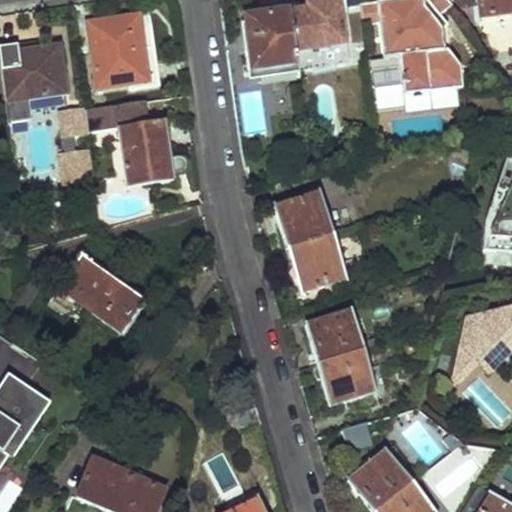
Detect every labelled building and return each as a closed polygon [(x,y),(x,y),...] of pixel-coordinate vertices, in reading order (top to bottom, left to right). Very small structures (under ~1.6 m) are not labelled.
[(438,17),(424,0),(402,0),(377,3),(380,24),(384,60),(400,58),(404,97),(464,90),(461,68),(446,53),(442,53),(440,31),(445,28),(438,17)] [(450,8),(444,0),(424,0),(438,17),(450,8)] [(511,0),(475,0),(478,20),(511,14),(511,0)] [(345,66),(335,1),(289,6),(289,12),(297,72),(345,66)] [(380,24),(377,3),(360,5),(363,27),(380,24)] [(289,12),(245,18),(250,70),(255,69),(257,84),(298,79),(297,72),(289,12)] [(150,16),(87,25),(96,86),(129,82),(131,88),(160,84),(150,16)] [(58,49),(0,58),(0,67),(6,105),(66,95),(58,49)] [(110,130),(106,108),(86,111),(89,134),(110,130)] [(86,111),(62,115),(67,155),(62,156),(65,183),(94,179),(89,134),(86,111)] [(163,121),(116,128),(125,189),(173,182),(163,121)] [(511,160),(505,160),(485,223),(483,251),(511,253),(511,160)] [(318,192),(271,206),(284,250),(332,236),(318,192)] [(332,236),(284,250),(299,296),(346,282),(332,236)] [(104,273),(80,256),(49,302),(64,313),(74,298),(124,332),(147,298),(107,269),(104,273)] [(511,307),(463,318),(449,381),(456,388),(477,367),(489,373),(511,350),(511,307)] [(350,310),(303,324),(315,365),(362,351),(350,310)] [(362,351),(315,365),(328,408),(374,392),(362,351)] [(0,458),(2,456),(8,459),(48,404),(7,374),(0,383),(0,458)] [(255,410),(227,417),(232,434),(260,427),(255,410)] [(387,454),(347,484),(368,511),(376,511),(411,485),(387,454)] [(164,487),(92,456),(74,496),(111,511),(164,511),(167,506),(158,503),(164,487)] [(432,511),(411,485),(376,511),(432,511)] [(511,511),(511,508),(488,494),(477,511),(511,511)] [(260,511),(256,503),(232,511),(260,511)]
